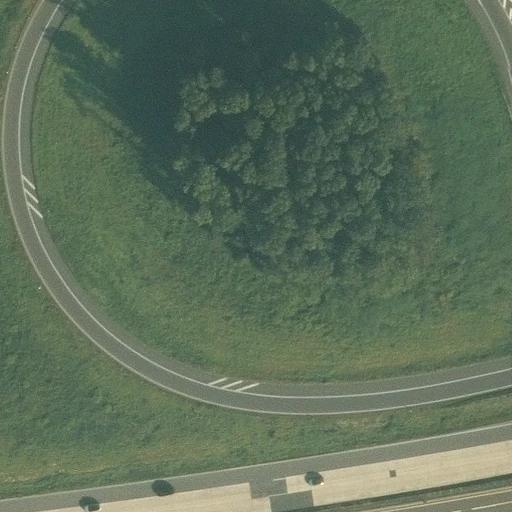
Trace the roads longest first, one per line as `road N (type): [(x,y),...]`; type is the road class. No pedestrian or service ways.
road 1 (motorway): [(511,380),(320,407),(225,400),(151,375),(98,332),(51,280),(22,214),(16,96),(53,0)]
road 2 (motorway): [(511,446),(90,511)]
